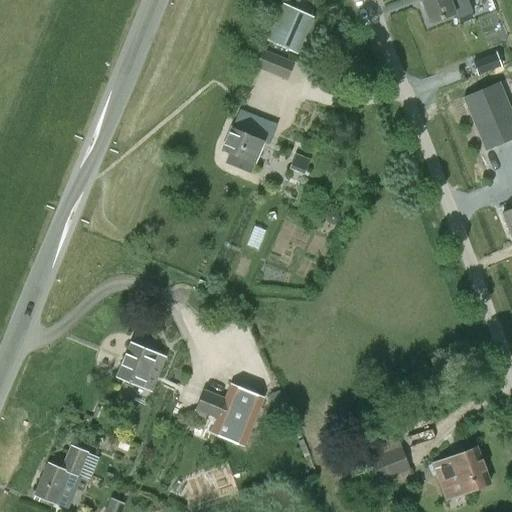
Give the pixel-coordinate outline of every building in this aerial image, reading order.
[(420,0),(429,22),(454,13),(456,19),(472,13),(466,0),(420,0)] [(297,54),(314,17),(284,4),(267,41),(297,54)] [(295,62),(262,49),(255,67),(288,80),(295,62)] [(501,65),(496,53),(473,62),(478,74),(501,65)] [(477,76),(471,61),(450,69),(455,84),(477,76)] [(511,113),(499,83),(464,99),(486,150),(511,138),(511,113)] [(231,128),(222,150),(230,154),(226,162),(251,172),(263,142),(269,145),(277,126),(262,120),(254,138),(232,128),(231,128)] [(511,209),(502,213),(511,238),(511,209)] [(143,386),(156,355),(129,343),(116,375),(143,386)] [(203,389),(193,414),(204,418),(200,427),(211,432),(217,434),(243,445),(263,397),(229,383),(224,397),(203,389)] [(285,404),(279,390),(268,395),(274,409),(285,404)] [(358,452),(370,484),(408,469),(396,438),(358,452)] [(71,446),(61,469),(47,464),(35,494),(68,507),(80,477),(77,476),(87,452),(71,446)] [(446,499),(489,482),(476,448),(433,464),(446,499)] [(121,511),(124,504),(109,499),(104,511),(121,511)]
